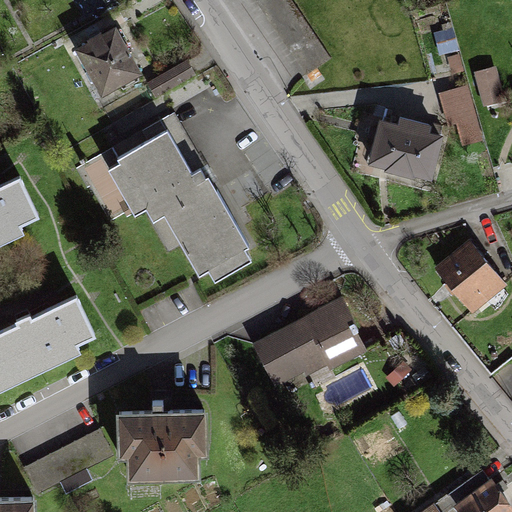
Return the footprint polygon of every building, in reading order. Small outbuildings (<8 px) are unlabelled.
[(113,26),(77,45),(103,95),(139,76),(113,26)] [(147,139),(117,158),(171,245),(179,240),(202,276),(251,245),(168,112),(141,129),(147,139)] [(436,135),(374,121),(363,167),(425,182),(436,135)] [(19,176),(0,184),(0,234),(38,216),(19,176)] [(467,235),(431,263),(468,311),(504,283),(467,235)] [(338,291),(243,338),(262,376),(283,366),(292,385),(366,348),(338,291)] [(75,293),(0,329),(0,375),(93,330),(75,293)] [(202,410),(108,412),(109,463),(119,462),(119,484),(193,482),(192,459),(204,459),(202,410)] [(511,511),(511,509),(492,476),(450,501),(456,511),(511,511)] [(442,511),(433,497),(411,511),(442,511)] [(31,511),(31,501),(0,501),(0,511),(31,511)]
